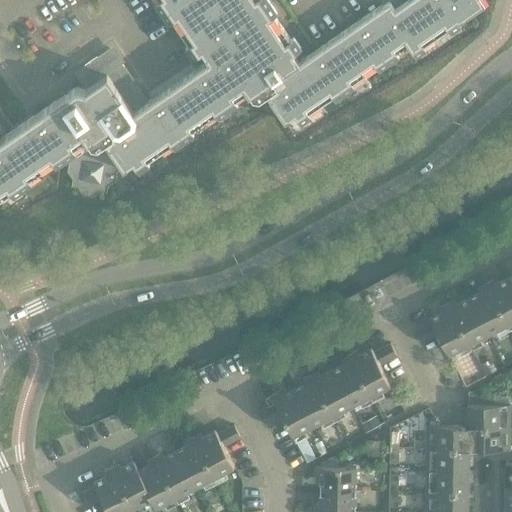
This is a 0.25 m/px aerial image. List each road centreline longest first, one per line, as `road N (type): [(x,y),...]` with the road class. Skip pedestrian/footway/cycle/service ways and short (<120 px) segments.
road 1 (tertiary): [(511,60),(425,140),(220,257),(97,282),(0,323)]
road 2 (tertiary): [(0,357),(100,310),(236,276),(410,181),(511,91)]
road 3 (residential): [(511,240),(229,387)]
road 4 (residential): [(229,387),(55,471),(47,484),(58,511)]
road 5 (residential): [(289,511),(229,387)]
